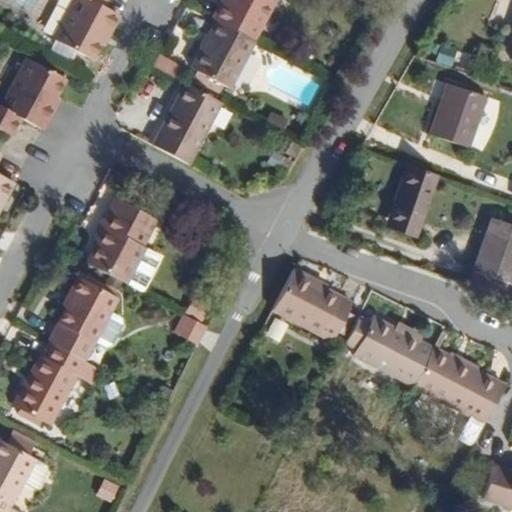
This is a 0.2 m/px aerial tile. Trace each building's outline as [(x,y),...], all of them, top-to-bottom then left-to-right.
[(126,12),(107,2),(108,0),(75,0),(58,36),(98,56),(112,26),(117,28),(126,12)] [(261,39),(281,0),(225,0),(217,16),(221,18),(261,39)] [(374,26),(387,2),(381,0),(365,0),(359,14),(374,26)] [(235,87),(261,39),(221,18),(197,67),(235,87)] [(181,59),(155,45),(150,60),(175,73),(181,59)] [(430,62),(445,66),(450,49),(435,45),(430,62)] [(48,126),(63,98),(58,97),(68,70),(32,53),(8,104),(0,100),(0,122),(18,132),(26,116),(48,126)] [(479,142),(499,87),(457,74),(435,127),(479,142)] [(198,164),(228,101),(194,83),(163,146),(198,164)] [(278,131),(283,118),(265,111),(260,124),(278,131)] [(0,222),(20,181),(0,170),(0,166),(7,150),(0,146),(0,222)] [(267,152),(263,163),(283,170),(287,159),(267,152)] [(430,231),(453,170),(423,159),(400,220),(430,231)] [(131,282),(161,215),(120,198),(106,227),(110,231),(93,262),(131,282)] [(511,290),(511,213),(509,213),(486,281),(511,290)] [(349,345),(367,306),(330,289),(333,282),(309,271),(287,314),(349,345)] [(131,323),(129,317),(118,312),(125,298),(81,276),(69,299),(75,302),(56,341),(91,360),(93,361),(99,345),(111,350),(118,348),(131,323)] [(208,347),(218,328),(196,317),(187,336),(208,347)] [(261,335),(274,341),(283,324),(270,317),(261,335)] [(448,349),(437,344),(401,324),(390,317),(387,323),(375,317),(362,344),(374,349),(371,357),(429,387),(448,349)] [(437,344),(440,336),(403,318),(401,324),(437,344)] [(58,424),(91,360),(56,341),(49,356),(45,354),(19,405),(58,424)] [(489,447),(511,402),(511,379),(448,349),(429,387),(486,416),(474,440),(489,447)] [(50,445),(27,433),(21,445),(45,455),(50,445)] [(26,511),(52,459),(45,455),(21,445),(7,439),(0,454),(0,467),(1,468),(0,469),(0,506),(10,511),(26,511)] [(107,501),(114,486),(99,479),(92,493),(107,501)]
